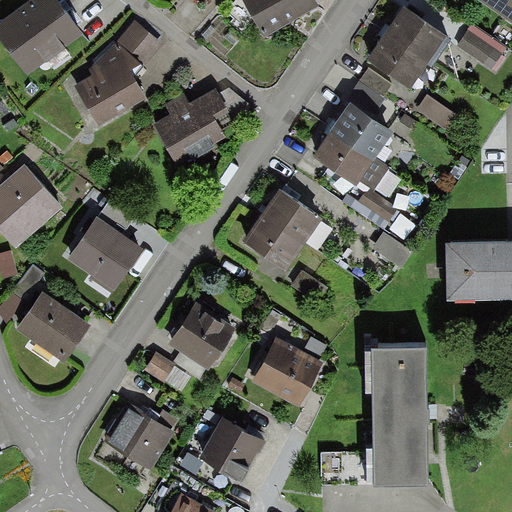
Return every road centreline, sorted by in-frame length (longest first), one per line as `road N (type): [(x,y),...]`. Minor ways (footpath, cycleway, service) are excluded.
road 1 (residential): [(277,113),(78,407),(40,445)]
road 2 (residential): [(277,113),(130,0)]
road 3 (residential): [(358,0),(277,113)]
